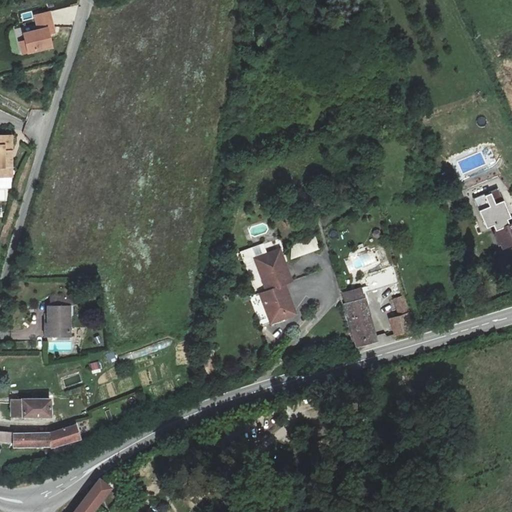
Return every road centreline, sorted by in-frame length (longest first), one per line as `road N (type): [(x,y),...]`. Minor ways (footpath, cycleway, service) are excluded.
road 1 (secondary): [(72,486),(214,405),(511,316)]
road 2 (residential): [(0,293),(87,0)]
